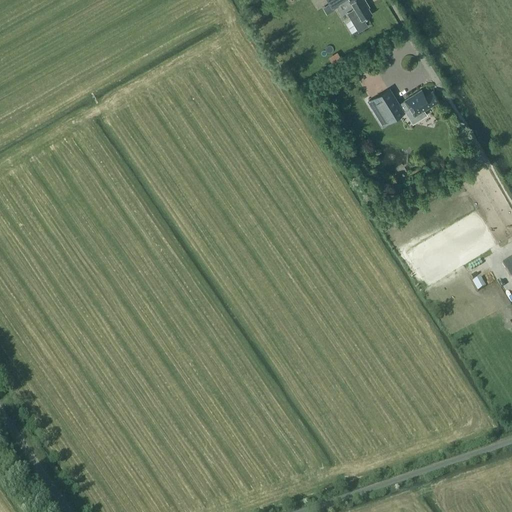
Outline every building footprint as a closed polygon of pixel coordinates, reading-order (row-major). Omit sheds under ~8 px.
[(332,8),(345,0),(333,0),(322,7),(326,15),(333,11),(332,8)] [(356,13),(361,21),(368,17),(367,16),(371,13),(368,8),(365,4),(366,3),(364,0),(351,0),(349,1),(354,10),(351,12),(353,15),(356,13)] [(337,51),(328,57),(333,64),(341,59),(337,51)] [(403,110),(409,106),(417,120),(426,114),(423,109),(438,99),(432,89),(425,94),(421,88),(404,98),(404,99),(398,102),(388,86),(368,99),(383,123),(403,110)] [(511,257),(502,264),(511,279),(511,257)] [(472,282),(477,291),(485,287),(480,278),(472,282)]
